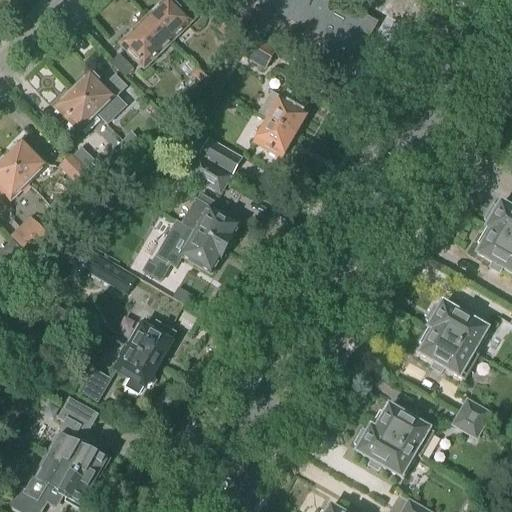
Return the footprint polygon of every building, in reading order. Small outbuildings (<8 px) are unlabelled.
[(151,17),(147,20),(172,44),(192,25),(200,17),(182,0),(180,0),(174,7),(167,0),(157,10),(156,10),(155,10),(151,15),(151,17)] [(250,0),(255,3),(297,26),(346,54),(365,19),(330,0),(250,0)] [(138,29),(119,48),(144,72),(172,44),(147,20),(145,23),(143,23),(138,28),(138,29)] [(230,49),(242,38),(225,20),(214,30),(230,49)] [(277,51),(248,35),(236,56),(265,72),(277,51)] [(134,72),(119,58),(110,65),(125,81),(134,72)] [(200,85),(206,79),(198,70),(192,77),(200,85)] [(80,86),(72,94),(97,118),(107,128),(126,109),(117,100),(127,90),(114,78),(103,89),(90,76),(88,78),(85,78),(80,83),(80,86)] [(79,136),(97,118),(72,94),(65,101),(62,101),(57,107),(56,110),(55,111),(79,136)] [(271,94),(258,117),(267,122),(267,123),(294,139),(307,116),(304,114),(305,112),(308,107),(307,107),(296,100),(292,107),(280,100),(271,94)] [(267,123),(254,145),(281,161),(294,139),(267,123)] [(122,144),(131,153),(139,145),(130,137),(122,144)] [(241,161),(210,142),(201,156),(232,176),(241,161)] [(4,162),(30,187),(47,170),(22,144),(20,147),(17,146),(13,151),(12,154),(4,162)] [(124,160),(131,153),(122,144),(115,151),(124,160)] [(71,158),(58,170),(81,193),(93,181),(85,173),(72,159),(71,158)] [(0,193),(11,205),(30,187),(4,162),(0,166),(0,193)] [(220,195),(228,181),(199,163),(190,177),(220,195)] [(94,164),(85,173),(93,181),(95,183),(98,186),(107,178),(94,164)] [(49,208),(64,224),(76,213),(61,197),(49,208)] [(196,204),(181,229),(222,253),(225,248),(229,248),(232,243),(231,239),(238,227),(213,212),(216,207),(200,198),(197,204),(196,204)] [(483,229),(511,246),(511,216),(496,207),(493,212),(487,209),(479,224),(484,227),(483,229)] [(10,239),(31,261),(51,242),(29,220),(10,239)] [(149,264),(143,274),(161,285),(167,274),(165,273),(169,266),(175,270),(183,258),(210,274),(222,253),(181,229),(177,226),(152,266),(149,264)] [(511,246),(483,229),(481,232),(482,232),(473,248),(477,250),(472,258),(511,281),(511,246)] [(28,260),(12,243),(0,255),(0,271),(11,283),(22,272),(19,270),(28,260)] [(87,270),(93,260),(75,251),(69,261),(87,270)] [(87,270),(85,273),(126,297),(134,283),(113,271),(93,260),(87,270)] [(52,307),(42,325),(56,334),(67,316),(52,307)] [(425,330),(473,358),(486,335),(438,308),(435,313),(430,309),(421,325),(427,328),(425,330)] [(171,353),(169,349),(171,346),(170,346),(175,337),(153,324),(150,330),(139,324),(138,326),(135,325),(123,346),(125,348),(124,349),(158,369),(163,360),(167,360),(171,353)] [(472,358),(473,358),(425,330),(424,333),(415,349),(420,351),(415,359),(461,385),(475,360),(472,358)] [(152,378),(158,369),(124,349),(118,360),(123,362),(115,375),(129,383),(124,392),(138,400),(143,391),(145,391),(146,389),(150,389),(154,382),(152,378)] [(92,372),(80,395),(98,405),(110,383),(92,372)] [(44,460),(91,487),(94,481),(92,479),(101,462),(84,453),(91,442),(81,436),(93,416),(66,402),(55,422),(67,429),(57,447),(53,444),(44,460)] [(464,405),(457,416),(480,429),(482,431),(489,418),(464,403),(464,405)] [(368,431),(418,460),(432,437),(386,411),(381,419),(377,416),(368,431)] [(457,416),(450,429),(475,443),(482,431),(480,429),(457,416)] [(417,462),(418,460),(368,431),(368,432),(365,437),(359,434),(351,449),(356,452),(353,457),(401,484),(414,460),(417,462)] [(88,492),(91,487),(44,460),(36,475),(40,477),(29,496),(17,489),(6,510),(10,511),(38,511),(43,505),(52,510),(59,499),(76,508),(85,491),(88,492)]
